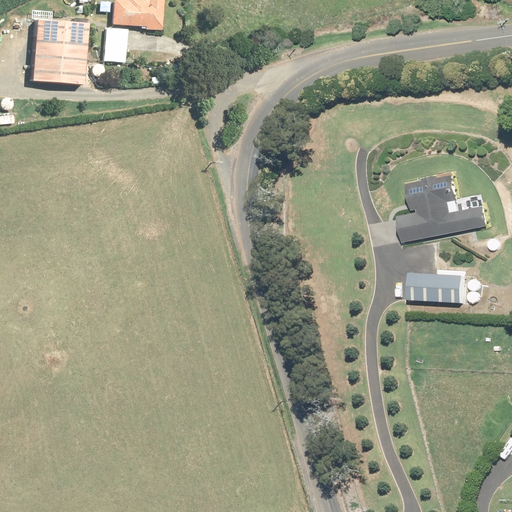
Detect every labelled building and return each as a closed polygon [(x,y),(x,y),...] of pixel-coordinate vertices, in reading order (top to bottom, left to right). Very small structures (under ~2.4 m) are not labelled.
[(110,25),(141,28),(141,31),(160,33),(161,15),(160,14),(161,0),(126,0),(126,2),(113,1),(110,25)] [(87,24),(27,20),(23,82),(83,86),(87,24)] [(126,31),(104,30),(102,62),(124,63),(126,31)] [(452,200),(459,198),(454,174),(408,183),(414,215),(399,217),(405,244),(489,227),(485,208),(462,213),(455,214),(452,200)] [(467,304),(468,276),(414,274),(413,302),(467,304)]
